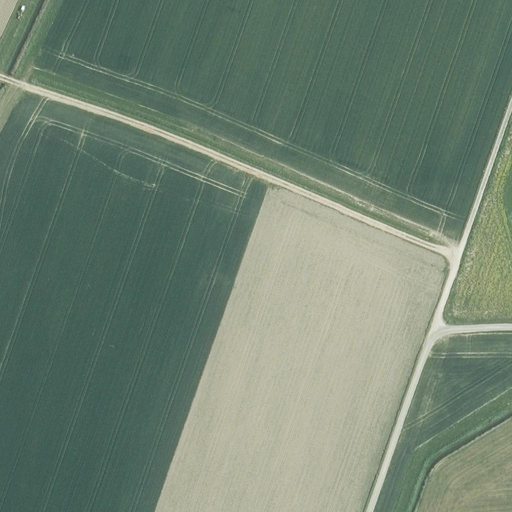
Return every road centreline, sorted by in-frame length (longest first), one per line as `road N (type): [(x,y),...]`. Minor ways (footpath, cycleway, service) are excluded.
road 1 (track): [(460,249),(416,242),(166,135),(0,78)]
road 2 (unclassified): [(511,104),(370,511)]
